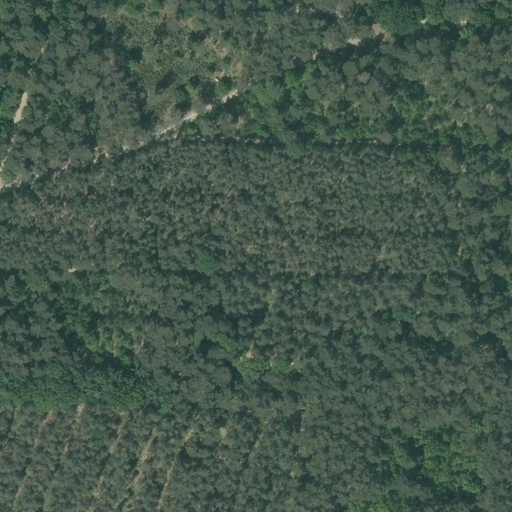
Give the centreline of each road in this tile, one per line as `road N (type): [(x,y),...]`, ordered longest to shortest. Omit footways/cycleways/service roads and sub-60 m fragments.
road 1 (track): [(511,276),(0,262)]
road 2 (track): [(0,190),(159,136),(314,57),(446,20)]
road 3 (track): [(159,136),(511,152)]
road 4 (track): [(302,416),(179,399),(0,397)]
road 5 (track): [(219,0),(446,20)]
road 6 (track): [(294,455),(511,478)]
road 7 (track): [(415,336),(337,330),(319,340),(302,416)]
road 8 (track): [(61,0),(0,165)]
